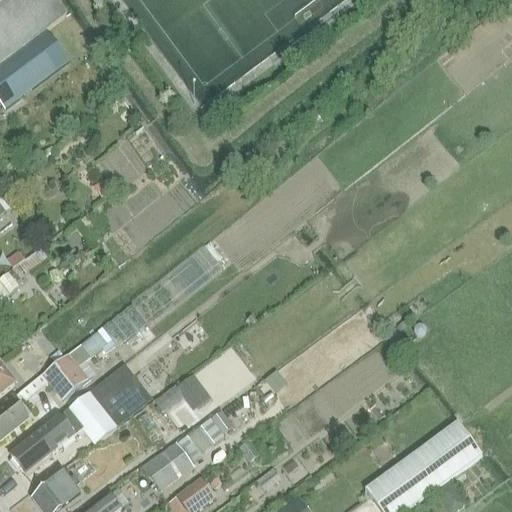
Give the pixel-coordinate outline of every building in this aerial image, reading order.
[(0,0),(0,67),(66,18),(52,0),(0,0)] [(0,70),(0,106),(5,113),(69,65),(47,35),(0,70)] [(0,197),(0,220),(11,212),(0,197)] [(29,272),(51,253),(40,240),(27,252),(20,244),(11,251),(29,272)] [(182,278),(202,278),(202,258),(182,258),(182,278)] [(0,273),(0,290),(2,293),(21,278),(11,265),(0,273)] [(131,307),(102,331),(117,350),(147,327),(131,307)] [(108,347),(98,335),(81,348),(91,361),(108,347)] [(88,384),(68,359),(43,379),(63,404),(88,384)] [(0,400),(15,388),(0,368),(0,400)] [(104,411),(137,385),(124,369),(91,394),(104,411)] [(89,397),(10,459),(26,478),(52,458),(51,457),(82,433),(95,448),(117,431),(89,397)] [(0,444),(29,422),(14,403),(0,413),(0,444)] [(222,414),(200,430),(213,448),(224,440),(223,438),(234,430),(222,414)] [(365,494),(370,499),(378,511),(409,511),(482,459),(457,426),(365,494)] [(190,438),(144,472),(162,496),(193,472),(190,468),(204,457),(190,438)] [(290,471),(305,466),(300,451),(285,457),(290,471)] [(0,487),(8,498),(25,485),(15,472),(0,483),(0,487)] [(273,472),(257,485),(264,495),(281,483),(273,472)] [(63,477),(31,501),(39,511),(63,511),(81,499),(75,492),(80,488),(73,479),(68,483),(63,477)] [(201,480),(175,500),(184,511),(200,511),(216,500),(201,480)] [(118,511),(108,498),(89,511),(118,511)] [(352,511),(378,511),(370,499),(352,511)]
